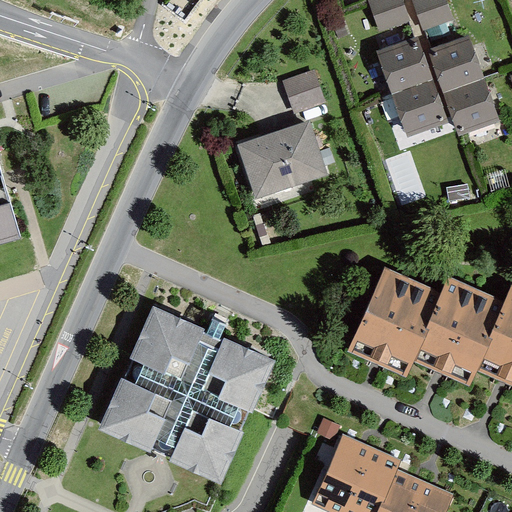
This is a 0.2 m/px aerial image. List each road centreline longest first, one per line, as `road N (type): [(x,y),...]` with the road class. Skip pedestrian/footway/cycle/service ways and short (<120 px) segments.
road 1 (tertiary): [(0,509),(188,92)]
road 2 (residential): [(188,92),(128,54),(147,0)]
